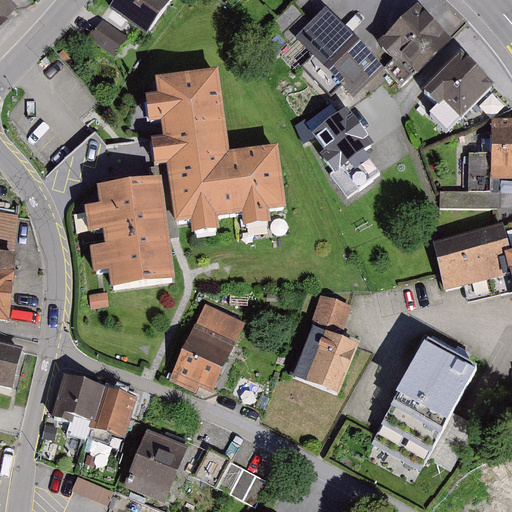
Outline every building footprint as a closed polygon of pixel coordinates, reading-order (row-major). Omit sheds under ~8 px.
[(0,0),(0,24),(14,8),(4,0),(0,0)] [(115,0),(110,8),(146,34),(171,0),(115,0)] [(292,4),(271,24),(281,35),(302,15),(292,4)] [(451,39),(417,4),(378,42),(394,58),(384,68),(402,86),(451,39)] [(383,68),(326,8),(294,37),(313,57),(302,67),(331,96),(342,86),(353,97),(383,68)] [(104,22),(91,39),(114,56),(127,39),(104,22)] [(493,83),(462,52),(424,90),(438,103),(428,112),(447,130),(493,83)] [(229,150),(218,69),(157,77),(159,92),(147,94),(150,120),(163,118),(165,136),(151,138),(155,166),(167,165),(175,221),(190,219),(192,233),(221,229),(219,216),(242,213),(243,226),(271,222),(269,209),(287,206),(278,143),(229,150)] [(331,105),(308,123),(305,120),(295,126),(303,145),(316,139),(335,172),(363,151),(373,142),(346,107),(336,113),(331,105)] [(502,179),(511,179),(511,119),(492,120),(492,154),(491,179),(502,179)] [(380,173),(363,151),(335,172),(330,176),(347,198),(380,173)] [(440,192),(440,209),(501,210),(502,179),(491,179),(492,154),(470,153),(469,192),(440,192)] [(159,178),(97,188),(100,203),(85,205),(89,231),(103,229),(105,243),(90,245),(94,272),(109,270),(112,287),(174,277),(165,221),(159,178)] [(0,211),(0,250),(14,252),(18,213),(0,211)] [(502,224),(432,242),(446,294),(511,277),(511,263),(509,250),(511,249),(511,226),(504,229),(502,224)] [(0,250),(0,317),(8,318),(14,252),(0,250)] [(107,294),(90,296),(91,310),(109,308),(107,294)] [(322,297),(312,326),(341,337),(352,307),(322,297)] [(206,304),(169,381),(195,393),(198,387),(213,394),(247,323),(206,304)] [(312,326),(293,377),(338,393),(356,342),(341,337),(312,326)] [(478,368),(428,341),(372,445),(421,472),(478,368)] [(22,348),(0,342),(0,383),(12,387),(22,348)] [(88,437),(103,388),(66,376),(54,416),(71,421),(67,435),(87,441),(88,437)] [(136,398),(103,388),(88,437),(109,443),(112,434),(124,438),(136,398)] [(42,440),(54,442),(58,428),(46,425),(42,440)] [(164,438),(149,431),(126,486),(166,503),(192,443),(166,433),(164,438)] [(230,461),(208,450),(194,477),(216,489),(229,464),(230,461)] [(88,456),(85,464),(95,467),(97,459),(88,456)] [(267,484),(229,464),(216,489),(254,509),(267,484)] [(78,477),(72,491),(108,507),(114,493),(78,477)] [(511,511),(511,494),(485,502),(487,511),(511,511)]
